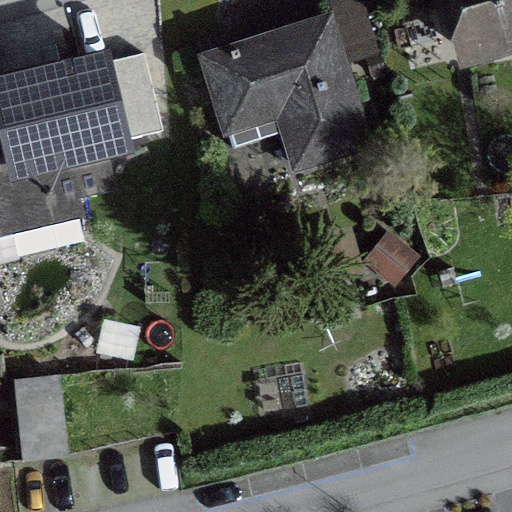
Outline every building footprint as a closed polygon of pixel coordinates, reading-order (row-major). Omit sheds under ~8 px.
[(511,41),(511,0),(446,0),(463,55),(511,41)] [(365,146),(327,21),(202,62),(220,116),(272,97),(293,168),(365,146)] [(126,148),(105,62),(0,86),(0,249),(76,230),(69,201),(53,205),(51,200),(93,191),(102,177),(97,154),(126,148)] [(411,261),(384,239),(365,262),(392,284),(411,261)] [(12,384),(20,463),(64,459),(56,379),(12,384)]
